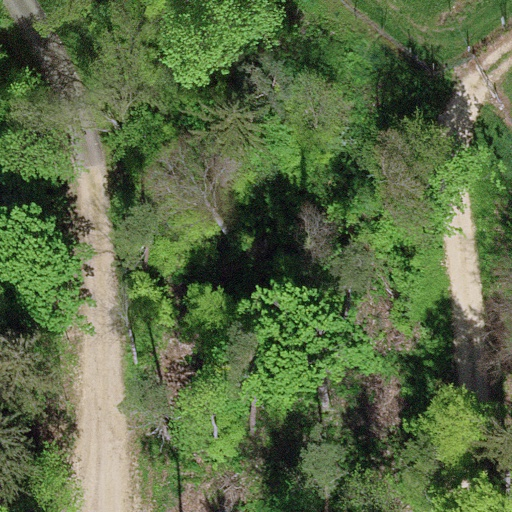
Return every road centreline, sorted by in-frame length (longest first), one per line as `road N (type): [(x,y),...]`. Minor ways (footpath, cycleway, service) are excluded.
road 1 (track): [(12,0),(59,81),(88,184),(96,299),(92,511)]
road 2 (track): [(471,511),(473,436),(446,144),(454,111),(511,58)]
